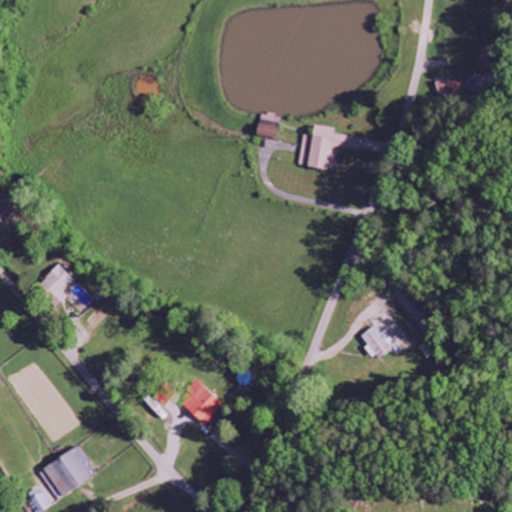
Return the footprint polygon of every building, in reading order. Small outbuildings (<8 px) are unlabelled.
[(498,71),(438,83),(441,102),(502,90),(498,71)] [(304,135),(300,166),(328,170),(329,161),(334,162),(336,149),(345,150),(347,136),(334,134),(335,128),(315,126),(313,137),(304,135)] [(0,220),(4,225),(15,213),(0,198),(0,220)] [(58,308),(69,296),(64,291),(74,280),(59,265),(37,288),(58,308)] [(394,347),(383,332),(379,334),(373,326),(360,337),(366,345),(363,348),(373,362),(394,347)] [(225,405),(196,382),(178,403),(207,427),(225,405)] [(58,501),(97,474),(78,447),(40,473),(58,501)] [(28,496),(35,511),(42,511),(52,507),(44,489),(28,496)]
